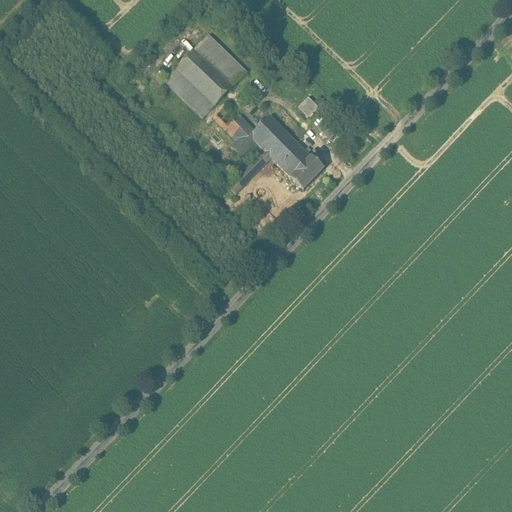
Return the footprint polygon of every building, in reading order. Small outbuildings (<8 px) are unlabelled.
[(247,74),(208,36),(201,44),(239,81),(247,74)] [(239,81),(201,44),(194,51),(232,89),(239,81)] [(232,89),(194,51),(176,70),(215,107),(232,89)] [(215,107),(176,70),(164,83),(202,120),(215,107)] [(318,109),(308,99),(298,109),(308,119),(318,109)] [(254,134),(226,105),(207,124),(240,157),(255,143),(250,138),(254,134)] [(289,137),(270,118),(254,134),(250,138),(255,143),(264,153),(271,160),(275,164),(296,144),(289,137)] [(337,135),(326,123),(319,130),(330,141),(337,135)] [(301,138),(294,131),(289,137),(295,143),(301,138)] [(310,159),(296,144),(275,164),(290,179),(303,192),(324,171),(311,158),(310,159)] [(264,153),(228,188),(235,195),(271,160),(264,153)]
